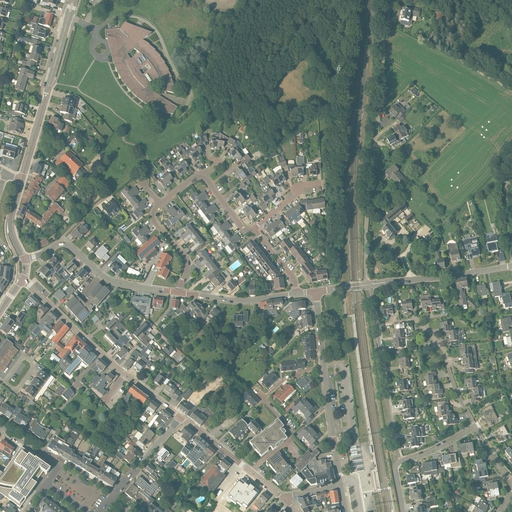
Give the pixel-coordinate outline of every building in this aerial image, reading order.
[(9,12),(10,9),(1,6),(1,9),(0,8),(0,16),(5,18),(7,11),(9,12)] [(420,16),(421,10),(412,8),(407,7),(406,10),(404,10),(402,21),(401,25),(410,26),(412,24),(414,16),(412,16),(413,15),(420,16)] [(444,25),(447,13),(442,12),(443,7),(441,7),(436,22),(439,23),(444,25)] [(50,28),(53,15),(45,13),(43,19),(39,17),(38,18),(32,16),(31,19),(30,23),(38,26),(38,24),(42,25),(50,28)] [(131,29),(125,25),(125,24),(121,29),(105,30),(106,39),(109,40),(113,40),(117,42),(116,50),(113,50),(112,57),(115,59),(115,65),(114,65),(118,66),(118,72),(117,72),(118,72),(121,74),(122,79),(121,79),(121,80),(125,80),(126,86),(129,87),(132,92),(131,92),(135,92),(137,97),(137,98),(140,98),(144,102),(143,102),(143,103),(147,102),(150,106),(150,107),(154,106),(158,110),(157,110),(158,110),(161,109),(165,112),(165,113),(168,111),(173,114),(172,115),(173,115),(177,108),(171,104),(165,100),(160,97),(155,94),(148,86),(152,84),(159,81),(160,85),(161,88),(162,93),(162,92),(166,93),(165,93),(166,94),(166,92),(175,94),(175,93),(172,91),(172,86),(173,86),(173,85),(170,84),(170,78),(171,78),(168,76),(167,71),(168,71),(168,70),(164,69),(163,64),(164,64),(164,63),(161,62),(159,57),(160,57),(159,57),(156,56),(154,51),(154,50),(151,50),(148,46),(149,45),(148,45),(145,45),(142,41),(148,36),(146,37),(140,32),(141,31),(138,33),(133,28),(133,27),(131,29)] [(41,31),(42,28),(36,25),(34,30),(33,29),(31,37),(32,38),(40,40),(40,38),(44,39),(46,33),(41,31)] [(434,46),(438,34),(432,33),(428,44),(434,46)] [(39,56),(41,49),(39,48),(40,43),(25,38),(24,42),(33,44),(32,48),(33,48),(31,54),(39,56)] [(27,62),(23,61),(22,65),(33,68),(34,62),(37,63),(39,56),(31,54),(30,60),(28,59),(27,62)] [(33,79),(34,74),(29,72),(30,71),(21,68),(15,89),(23,92),(27,77),(33,79)] [(77,106),(79,99),(72,97),(71,102),(63,99),(61,106),(62,106),(73,109),(74,109),(72,108),(74,105),(77,106)] [(398,115),(400,118),(401,117),(406,112),(411,107),(407,103),(403,108),(398,104),(396,106),(390,112),(395,118),(398,115)] [(25,115),(27,108),(17,105),(15,112),(13,112),(12,113),(8,112),(7,116),(11,117),(12,116),(21,118),(22,114),(25,115)] [(72,122),(74,116),(72,115),(73,109),(62,106),(60,113),(66,114),(64,120),(72,122)] [(21,135),(23,129),(22,129),(23,125),(21,124),(22,121),(12,118),(9,131),(21,135)] [(62,129),(63,125),(58,124),(59,120),(51,118),(50,124),(54,125),(53,127),(55,128),(55,130),(60,132),(61,129),(62,129)] [(402,131),(399,126),(393,129),(396,134),(395,134),(395,135),(396,134),(399,133),(401,138),(403,137),(404,139),(406,137),(403,131),(402,131)] [(401,138),(399,133),(396,134),(395,135),(395,134),(393,135),(394,136),(387,140),(390,146),(398,142),(404,139),(403,137),(401,138)] [(227,142),(227,138),(219,134),(219,139),(216,150),(219,150),(220,147),(224,148),(225,142),(227,142)] [(216,150),(219,139),(216,138),(216,141),(212,141),(211,149),(216,150)] [(241,152),(243,150),(241,147),(239,149),(235,143),(233,146),(231,149),(232,151),(228,154),(232,158),(241,152)] [(8,158),(10,149),(5,147),(6,145),(3,144),(1,150),(4,150),(2,156),(8,158)] [(200,159),(201,158),(199,156),(203,153),(201,150),(203,148),(199,144),(192,150),(200,159)] [(16,151),(11,149),(8,158),(14,159),(16,154),(19,154),(20,149),(17,148),(16,151)] [(180,150),(184,156),(189,161),(191,159),(187,154),(184,151),(182,148),(180,150)] [(184,151),(187,154),(191,159),(192,159),(194,163),(200,159),(192,150),(191,149),(184,151)] [(60,159),(55,164),(60,169),(64,164),(70,169),(68,172),(73,177),(76,174),(76,175),(76,174),(82,179),(87,173),(81,168),(83,166),(74,158),(76,155),(70,150),(61,160),(60,159)] [(189,161),(184,156),(180,150),(178,152),(182,158),(181,158),(186,163),(189,161)] [(238,162),(243,158),(245,157),(241,152),(232,158),(234,161),(236,159),(238,162)] [(297,177),(300,177),(304,177),(303,174),(303,169),(305,169),(305,166),(304,166),(303,157),(296,157),(296,165),(297,177)] [(185,174),(187,171),(185,169),(188,167),(186,163),(181,158),(181,159),(179,161),(178,160),(176,162),(178,164),(185,174)] [(166,170),(169,168),(164,163),(162,160),(160,162),(166,170)] [(288,163),(288,165),(288,166),(287,168),(288,173),(291,172),(291,178),(297,177),(296,165),(294,166),(294,164),(294,163),(293,162),(289,162),(288,163)] [(180,177),(185,174),(178,164),(176,165),(172,168),(171,166),(169,168),(173,174),(176,171),(180,177)] [(305,169),(308,169),(309,177),(317,176),(317,172),(321,172),(321,164),(316,164),(316,165),(312,165),(312,164),(305,165),(305,166),(305,169)] [(43,180),(46,171),(47,171),(48,167),(43,165),(42,168),(35,165),(32,174),(38,176),(39,176),(39,177),(43,180)] [(244,169),(241,166),(232,173),(236,178),(246,171),(244,169)] [(405,179),(398,172),(399,171),(395,166),(386,174),(390,179),(391,178),(397,186),(405,179)] [(281,167),(276,169),(272,171),(275,175),(274,176),(281,185),(286,181),(283,176),(284,176),(281,169),(281,167)] [(248,180),(252,177),(250,175),(252,173),(249,168),(246,171),(236,178),(238,180),(240,178),(243,181),(246,178),(248,180)] [(169,186),(172,184),(170,181),(173,179),(167,172),(162,177),(169,186)] [(281,185),(274,176),(271,173),(267,176),(269,179),(274,186),(277,184),(279,187),(281,185)] [(54,203),(70,184),(62,177),(45,196),(54,203)] [(165,189),(169,186),(162,177),(160,178),(158,180),(160,183),(165,189)] [(37,186),(32,182),(27,193),(33,196),(38,186),(37,186)] [(271,202),(273,200),(271,197),(274,195),(267,185),(262,189),(264,192),(271,202)] [(126,199),(137,190),(135,187),(129,191),(127,188),(121,193),(126,199)] [(131,205),(137,201),(134,198),(140,193),(137,190),(126,199),(131,205)] [(195,204),(206,195),(204,192),(198,196),(196,193),(190,197),(195,204)] [(240,195),(238,192),(231,197),(235,202),(244,195),(243,193),(240,195)] [(265,209),(268,207),(266,205),(271,202),(264,192),(257,198),(262,203),(261,204),(265,209)] [(26,219),(27,217),(31,212),(26,209),(33,196),(27,193),(21,207),(17,217),(23,220),(24,217),(26,219)] [(199,210),(205,206),(203,202),(209,198),(206,195),(195,204),(199,210)] [(241,205),(248,200),(244,195),(235,202),(237,204),(239,202),(241,205)] [(320,200),(320,198),(318,199),(320,209),(323,209),(323,212),(329,211),(327,201),(324,201),(324,199),(320,200)] [(124,210),(115,199),(112,202),(111,201),(102,208),(111,218),(120,211),(121,213),(124,210)] [(144,205),(147,202),(145,199),(139,204),(137,201),(131,205),(136,211),(144,205)] [(313,211),(320,209),(318,199),(312,199),(312,201),(313,211)] [(308,202),(308,200),(301,201),(306,212),(313,211),(312,201),(308,202)] [(300,216),(304,213),(306,212),(301,201),(296,205),(297,207),(294,209),(300,216)] [(64,211),(62,209),(60,207),(55,203),(41,219),(31,212),(27,217),(26,219),(37,226),(37,225),(42,228),(45,224),(46,224),(57,211),(61,214),(64,211)] [(402,203),(379,219),(385,228),(408,209),(402,203)] [(204,216),(216,207),(213,204),(208,209),(205,206),(199,210),(204,216)] [(141,212),(147,208),(144,205),(136,211),(130,216),(135,222),(143,216),(141,212)] [(251,209),(249,206),(242,211),(246,216),(255,209),(253,207),(251,209)] [(177,213),(173,207),(169,209),(179,221),(185,216),(180,210),(177,213)] [(209,222),(215,218),(212,215),(218,210),(216,207),(204,216),(209,222)] [(293,209),(292,208),(288,211),(294,220),(297,224),(302,219),(300,216),(294,209),(293,209)] [(172,226),(179,221),(169,209),(166,212),(171,218),(168,220),(164,223),(168,227),(171,224),(172,226)] [(259,214),(255,209),(246,216),(248,218),(250,216),(252,219),(259,214)] [(287,226),(294,220),(288,211),(286,213),(287,214),(284,216),(286,219),(284,221),(287,226)] [(274,222),(281,231),(287,226),(284,221),(281,222),(279,220),(277,222),(276,221),(274,222)] [(79,240),(85,234),(88,231),(85,229),(85,228),(84,223),(83,221),(78,226),(79,227),(74,232),(76,234),(74,235),(79,240)] [(218,234),(229,225),(227,222),(221,226),(219,223),(213,227),(218,234)] [(275,235),(281,231),(274,222),(268,226),(275,235)] [(183,240),(194,231),(189,225),(183,229),(186,232),(180,237),(183,240)] [(222,240),(228,235),(226,232),(232,228),(229,225),(218,234),(222,240)] [(137,239),(148,229),(146,226),(140,231),(137,228),(132,233),(137,239)] [(268,241),(271,239),(275,235),(268,226),(267,228),(268,229),(265,231),(267,234),(264,236),(268,241)] [(390,226),(382,230),(386,236),(392,239),(393,240),(397,237),(395,235),(398,232),(396,230),(395,231),(390,226)] [(142,245),(147,240),(145,237),(151,233),(148,229),(137,239),(142,245)] [(193,242),(199,237),(194,231),(183,240),(185,243),(191,239),(193,242)] [(225,248),(226,247),(239,237),(236,234),(231,238),(228,235),(222,240),(220,242),(225,248)] [(489,253),(498,251),(496,243),(501,242),(500,235),(492,237),(493,239),(487,240),(488,245),(487,245),(489,253)] [(154,249),(160,244),(154,237),(134,254),(140,261),(143,258),(146,262),(158,253),(154,249)] [(192,252),(204,243),(199,237),(193,242),(196,245),(190,249),(192,252)] [(233,253),(235,251),(238,249),(235,246),(241,240),(239,237),(226,247),(232,254),(233,253)] [(281,251),(292,242),(294,240),(291,237),(279,246),(281,248),(280,249),(281,251)] [(46,239),(39,243),(41,248),(49,244),(46,239)] [(94,253),(99,247),(94,242),(95,241),(93,239),(88,244),(89,245),(87,247),(91,251),(92,251),(94,253)] [(472,243),(471,240),(463,242),(465,251),(469,250),(470,253),(472,253),(473,257),(480,255),(479,249),(480,248),(478,241),(472,243)] [(255,245),(253,242),(247,247),(245,244),(240,248),(242,250),(246,248),(249,252),(258,246),(256,244),(255,245)] [(286,254),(289,251),(295,246),(292,242),(281,251),(283,252),(284,251),(286,254)] [(291,256),(300,249),(298,247),(300,245),(299,243),(295,246),(289,251),(291,253),(290,254),(291,256)] [(458,251),(457,245),(447,245),(449,254),(451,254),(453,262),(461,260),(459,251),(458,251)] [(106,261),(109,257),(106,255),(108,252),(106,250),(106,249),(103,246),(103,247),(95,255),(100,260),(102,258),(106,261)] [(252,256),(261,250),(258,246),(249,252),(252,256)] [(301,252),(300,249),(291,256),(293,258),(294,257),(295,259),(305,251),(304,250),(301,252)] [(256,260),(263,254),(261,252),(262,251),(261,250),(252,256),(256,260)] [(196,266),(208,257),(203,251),(197,256),(200,259),(194,263),(196,266)] [(297,264),(306,258),(304,255),(307,253),(305,251),(295,259),(297,262),(296,262),(297,264)] [(165,280),(169,271),(167,270),(172,258),(162,254),(155,267),(160,270),(157,276),(165,280)] [(265,257),(263,254),(256,260),(259,264),(267,258),(266,256),(265,257)] [(440,257),(439,254),(436,254),(437,262),(438,266),(439,270),(446,269),(444,260),(442,261),(442,257),(440,257)] [(116,274),(121,268),(124,271),(130,265),(127,262),(124,265),(116,257),(112,261),(114,263),(109,268),(116,274)] [(207,268),(213,263),(208,257),(196,266),(199,269),(205,265),(207,268)] [(55,273),(60,268),(57,266),(59,263),(53,258),(49,262),(51,264),(51,265),(54,268),(52,270),(55,273)] [(262,268),(269,263),(267,260),(268,259),(267,258),(259,264),(262,268)] [(308,260),(306,258),(297,264),(299,266),(300,265),(302,267),(310,261),(312,260),(310,258),(308,260)] [(303,275),(312,268),(309,265),(312,263),(310,261),(302,267),(300,269),(302,271),(301,272),(303,275)] [(76,268),(72,263),(66,268),(64,266),(56,273),(56,272),(53,276),(59,282),(62,279),(60,276),(63,273),(64,274),(65,274),(69,278),(73,275),(72,276),(70,274),(76,268)] [(215,276),(220,272),(218,270),(213,263),(207,268),(209,271),(204,275),(206,279),(213,273),(215,276)] [(271,265),(269,263),(262,268),(265,272),(273,266),(272,264),(271,265)] [(268,276),(269,275),(277,270),(273,266),(265,272),(268,276)] [(0,274),(9,276),(10,269),(4,268),(0,267),(0,274)] [(47,280),(52,275),(44,267),(39,272),(47,280)] [(138,278),(140,272),(129,267),(127,273),(138,278)] [(310,283),(318,282),(315,267),(313,269),(314,271),(306,278),(310,283)] [(306,278),(314,271),(313,269),(312,268),(303,275),(306,278)] [(323,282),(325,282),(324,280),(328,280),(327,275),(330,274),(329,268),(326,269),(326,271),(321,272),(323,282)] [(79,282),(87,274),(82,269),(76,275),(75,277),(73,275),(69,278),(69,279),(72,282),(76,279),(79,282)] [(272,281),(274,280),(281,279),(280,274),(277,270),(269,275),(271,277),(272,281)] [(221,273),(218,276),(211,282),(216,288),(223,281),(224,282),(225,281),(226,279),(221,273)] [(8,283),(9,276),(0,274),(0,278),(2,279),(8,283)] [(231,279),(232,278),(231,277),(230,276),(226,279),(225,281),(228,285),(227,286),(231,291),(245,279),(243,277),(235,284),(231,279)] [(0,284),(5,288),(8,283),(2,279),(0,278),(0,284)] [(462,290),(461,285),(462,285),(461,280),(456,281),(460,307),(467,306),(467,302),(464,299),(463,293),(462,290)] [(502,295),(500,282),(491,284),(492,291),(494,291),(495,298),(502,297),(503,297),(502,295)] [(76,296),(67,305),(65,307),(70,312),(76,318),(81,324),(92,312),(91,311),(95,307),(96,308),(110,293),(104,288),(103,289),(98,284),(86,298),(89,301),(85,305),(79,298),(79,299),(76,296)] [(479,298),(487,296),(485,285),(477,287),(479,298)] [(67,299),(75,291),(70,286),(63,293),(60,291),(55,297),(60,302),(65,297),(67,299)] [(504,309),(511,307),(511,304),(510,293),(502,295),(503,297),(502,297),(504,305),(503,306),(504,309)] [(39,311),(42,307),(43,306),(38,303),(31,296),(26,302),(25,303),(31,309),(34,312),(36,314),(35,316),(39,311)] [(431,301),(430,296),(421,297),(423,310),(427,310),(427,307),(432,307),(431,301)] [(144,316),(145,317),(148,317),(150,302),(148,302),(148,298),(144,297),(144,298),(134,297),(134,298),(130,297),(129,303),(133,304),(133,305),(146,307),(144,316)] [(162,309),(163,299),(154,298),(153,307),(162,309)] [(277,312),(276,307),(283,306),(283,304),(286,303),(285,300),(282,300),(271,302),(272,307),(273,309),(274,314),(277,312)] [(441,302),(441,300),(431,301),(432,307),(433,311),(437,311),(437,308),(441,308),(442,310),(445,309),(444,302),(441,302)] [(475,310),(478,307),(471,300),(468,303),(475,310)] [(169,317),(177,310),(178,310),(184,305),(179,303),(180,302),(179,301),(173,301),(171,312),(167,315),(169,317)] [(408,314),(408,312),(412,311),(412,307),(414,306),(413,301),(408,301),(409,303),(401,304),(403,315),(408,314)] [(272,307),(271,302),(266,303),(266,302),(260,303),(261,309),(264,309),(264,311),(273,309),(272,307)] [(297,303),(297,302),(291,303),(292,312),(289,315),(294,321),(301,315),(300,310),(305,309),(304,302),(297,303)] [(194,305),(192,303),(187,308),(184,304),(184,305),(178,310),(181,313),(184,311),(186,313),(187,312),(189,314),(185,317),(186,317),(200,306),(199,305),(195,304),(194,305)] [(397,312),(396,304),(395,304),(393,307),(383,308),(381,307),(380,307),(381,315),(384,314),(385,318),(389,318),(389,315),(394,315),(394,312),(397,312)] [(39,320),(49,310),(43,305),(43,306),(42,307),(39,311),(35,316),(39,320)] [(201,308),(200,306),(186,317),(189,321),(192,318),(192,317),(195,314),(196,314),(194,316),(197,320),(199,318),(200,320),(207,314),(206,314),(203,311),(204,310),(203,310),(203,309),(202,308),(201,308)] [(213,322),(220,313),(214,309),(210,315),(209,316),(207,314),(200,320),(199,321),(201,323),(207,318),(213,322)] [(21,324),(26,315),(21,312),(16,321),(21,324)] [(58,319),(51,312),(48,315),(45,319),(40,325),(43,328),(42,330),(47,324),(45,323),(50,316),(54,321),(55,322),(58,319)] [(93,325),(98,320),(98,319),(102,316),(99,312),(96,314),(96,315),(90,321),(93,325)] [(248,322),(248,312),(243,312),(243,316),(233,316),(233,324),(237,324),(242,325),(243,322),(248,322)] [(309,316),(309,312),(301,313),(302,316),(298,319),(300,322),(295,325),(297,328),(299,326),(300,325),(302,323),(311,322),(310,316),(309,316)] [(46,337),(51,331),(53,329),(50,325),(54,321),(50,316),(45,323),(47,324),(42,330),(40,332),(45,337),(46,337)] [(511,326),(511,322),(511,318),(499,321),(499,325),(501,324),(503,333),(510,332),(509,330),(509,327),(511,326)] [(11,329),(14,323),(8,319),(7,319),(4,324),(11,329)] [(117,324),(113,320),(111,322),(111,321),(109,323),(108,322),(107,322),(106,322),(106,323),(106,324),(107,325),(106,327),(110,331),(115,326),(116,326),(117,324)] [(153,326),(147,320),(146,321),(133,335),(140,342),(142,343),(148,337),(148,336),(145,333),(153,326)] [(56,334),(63,324),(60,321),(53,329),(51,331),(46,337),(48,339),(53,332),(56,334)] [(31,332),(32,331),(37,325),(35,323),(28,330),(31,332)] [(452,332),(451,323),(441,324),(441,329),(444,329),(444,333),(457,331),(456,331),(452,332)] [(12,343),(14,339),(7,335),(11,329),(4,324),(0,329),(0,330),(7,335),(5,337),(12,343)] [(64,350),(65,348),(58,342),(69,329),(65,326),(47,347),(49,349),(53,343),(55,345),(54,347),(58,351),(60,353),(58,356),(62,360),(61,361),(68,353),(64,350)] [(123,337),(116,330),(111,335),(108,333),(104,338),(112,347),(114,345),(117,342),(117,343),(120,339),(122,337),(123,337)] [(404,339),(403,330),(393,331),(394,335),(396,335),(397,340),(402,339),(404,339)] [(458,341),(457,331),(444,333),(444,334),(447,333),(447,338),(449,338),(450,343),(458,341)] [(311,338),(311,335),(306,335),(306,337),(304,337),(305,344),(314,343),(313,337),(311,338)] [(77,351),(80,354),(87,346),(76,336),(65,348),(64,350),(68,353),(61,361),(59,363),(67,370),(73,362),(68,358),(71,352),(74,355),(77,351)] [(126,344),(127,342),(128,342),(123,337),(122,337),(120,339),(117,343),(117,342),(114,345),(117,348),(118,347),(121,350),(124,346),(126,344)] [(146,347),(152,341),(148,337),(142,343),(146,347)] [(402,339),(397,340),(392,341),(393,345),(395,345),(396,350),(403,349),(402,339)] [(5,368),(15,355),(9,350),(13,345),(6,340),(0,349),(0,370),(3,367),(5,368)] [(132,347),(128,343),(127,342),(126,344),(124,346),(121,350),(120,351),(121,352),(119,353),(118,354),(117,355),(121,360),(128,353),(131,350),(130,348),(132,347)] [(306,353),(313,352),(313,349),(314,349),(314,343),(305,344),(306,353)] [(477,358),(475,349),(475,345),(462,347),(463,351),(461,351),(461,356),(464,356),(464,360),(477,358)] [(92,352),(87,346),(80,354),(73,362),(64,372),(69,376),(82,363),(87,368),(97,358),(93,354),(93,355),(91,353),(92,352)] [(169,349),(167,346),(162,351),(169,357),(174,351),(170,348),(169,349)] [(146,347),(138,357),(141,359),(140,361),(139,361),(134,368),(137,369),(136,371),(139,373),(145,366),(148,369),(151,364),(142,357),(148,349),(146,347)] [(135,360),(140,354),(135,350),(130,356),(131,357),(123,368),(127,371),(134,362),(135,360)] [(313,361),(313,358),(315,358),(314,352),(313,352),(306,353),(305,353),(306,360),(307,360),(307,361),(313,361)] [(59,362),(61,359),(54,354),(50,358),(53,360),(54,358),(59,362)] [(478,369),(477,358),(464,360),(462,360),(463,365),(465,365),(466,370),(465,370),(466,374),(474,373),(473,369),(475,369),(476,370),(478,369)] [(107,367),(99,359),(96,364),(95,364),(91,369),(95,373),(97,370),(101,373),(107,367)] [(410,368),(409,359),(399,360),(399,364),(402,364),(402,369),(410,368)] [(303,361),(303,360),(296,361),(296,362),(297,368),(297,369),(303,368),(303,367),(306,366),(305,361),(303,361)] [(295,362),(294,361),(288,362),(288,371),(294,370),(294,369),(297,368),(296,362),(295,362)] [(288,371),(288,362),(281,363),(281,364),(279,365),(280,370),(283,370),(283,372),(288,371)] [(215,369),(212,366),(207,371),(210,374),(215,369)] [(51,376),(45,370),(42,373),(40,371),(37,375),(38,376),(37,377),(39,378),(38,379),(45,384),(51,376)] [(169,381),(175,374),(171,370),(169,373),(170,374),(167,377),(162,373),(159,376),(154,382),(160,387),(165,380),(166,378),(169,381)] [(434,381),(433,376),(436,375),(436,372),(429,373),(429,376),(425,377),(427,387),(432,386),(439,385),(437,385),(436,381),(434,381)] [(273,374),(271,373),(266,378),(273,384),(277,380),(275,379),(278,377),(274,373),(273,374)] [(115,378),(109,374),(106,377),(103,375),(100,379),(93,385),(91,387),(95,390),(93,393),(100,400),(106,392),(105,391),(115,378)] [(93,385),(100,379),(97,375),(90,382),(93,385)] [(314,384),(308,376),(306,378),(304,380),(303,378),(296,384),(300,389),(301,389),(304,393),(314,384)] [(268,388),(273,384),(266,378),(261,382),(262,383),(261,384),(265,389),(267,387),(268,388)] [(37,381),(34,379),(31,383),(32,384),(31,385),(33,386),(32,388),(39,393),(45,384),(38,379),(37,381)] [(476,386),(475,379),(465,380),(466,385),(468,385),(469,390),(473,389),(482,388),(482,386),(476,386)] [(176,402),(182,394),(177,390),(174,388),(177,385),(171,380),(169,383),(163,391),(171,398),(176,402)] [(401,380),(402,382),(397,383),(397,387),(400,387),(400,392),(408,391),(408,387),(409,387),(408,380),(401,380)] [(288,386),(286,384),(282,388),(279,390),(280,391),(275,395),(272,398),(277,403),(280,401),(281,403),(294,390),(289,386),(288,386)] [(440,390),(439,385),(432,386),(433,394),(429,397),(430,401),(442,399),(442,395),(443,394),(442,390),(440,390)] [(31,389),(28,387),(25,391),(26,391),(25,393),(27,394),(25,397),(32,402),(39,393),(32,388),(31,389)] [(133,387),(125,398),(122,402),(120,404),(123,406),(125,403),(126,405),(130,400),(132,401),(133,400),(136,402),(136,403),(141,408),(149,399),(133,387)] [(471,403),(474,402),(480,401),(480,398),(483,398),(481,388),(482,388),(473,389),(474,394),(472,394),(472,399),(471,399),(471,403)] [(68,389),(62,396),(67,401),(74,394),(68,389)] [(247,401),(253,396),(252,394),(253,393),(249,389),(242,396),(247,401)] [(186,401),(193,392),(189,390),(182,398),(186,401)] [(259,400),(255,395),(254,397),(253,396),(247,401),(252,405),(249,407),(251,409),(253,406),(253,407),(256,404),(259,402),(258,401),(259,400)] [(312,409),(304,400),(296,407),(294,405),(291,408),(308,423),(313,418),(311,415),(318,409),(315,406),(312,409)] [(411,410),(409,401),(400,402),(400,406),(403,406),(403,411),(405,411),(411,410),(413,410),(413,409),(411,410)] [(153,402),(139,420),(148,426),(156,415),(148,426),(144,423),(149,416),(148,415),(150,413),(152,414),(159,407),(153,402)] [(186,405),(182,402),(177,408),(186,416),(187,416),(190,412),(194,408),(192,407),(187,403),(186,405)] [(449,411),(448,406),(448,402),(437,403),(439,417),(442,417),(447,416),(452,415),(451,411),(449,411)] [(0,412),(5,415),(10,407),(9,407),(4,404),(0,409),(0,412)] [(11,407),(10,406),(10,407),(5,415),(10,419),(12,415),(14,416),(19,409),(17,408),(15,411),(12,409),(13,408),(11,407)] [(497,419),(493,410),(494,410),(491,406),(481,411),(484,415),(485,415),(486,417),(485,418),(488,424),(497,419)] [(25,417),(25,416),(24,415),(23,416),(20,414),(22,411),(19,409),(14,416),(17,417),(14,422),(20,425),(25,417)] [(404,420),(414,419),(414,415),(418,414),(417,409),(413,410),(411,410),(405,411),(406,416),(404,416),(404,420)] [(170,417),(170,416),(164,410),(159,417),(156,415),(148,426),(149,428),(150,427),(150,428),(155,422),(158,425),(159,424),(162,427),(164,424),(166,426),(171,419),(171,418),(170,417)] [(131,420),(136,414),(133,411),(130,415),(128,417),(131,420)] [(196,412),(190,420),(201,428),(207,421),(196,412)] [(455,420),(454,415),(452,416),(452,415),(447,416),(448,426),(458,425),(457,420),(455,420)] [(30,420),(30,421),(25,417),(20,425),(25,429),(27,425),(30,427),(33,422),(30,420)] [(38,437),(42,431),(37,427),(39,424),(34,420),(33,422),(30,427),(31,428),(34,430),(32,433),(35,435),(34,435),(38,437)] [(149,441),(154,435),(148,430),(149,428),(148,426),(139,420),(137,422),(147,430),(143,436),(149,441)] [(244,431),(248,427),(243,422),(242,420),(238,424),(244,431)] [(253,422),(252,421),(251,420),(250,420),(249,420),(248,420),(247,420),(246,420),(245,420),(244,421),(243,422),(248,427),(255,435),(257,437),(257,438),(257,437),(249,443),(250,444),(254,441),(253,441),(256,439),(257,437),(259,436),(259,437),(268,429),(267,428),(263,431),(264,432),(263,432),(261,430),(253,422)] [(282,431),(281,429),(284,427),(278,420),(274,423),(275,424),(268,430),(268,429),(259,437),(259,436),(257,437),(256,439),(253,441),(254,441),(250,444),(252,447),(254,446),(259,453),(258,454),(261,458),(268,451),(267,450),(270,448),(273,451),(277,448),(276,447),(282,441),(283,442),(287,439),(284,435),(286,433),(283,430),(282,431)] [(240,435),(244,431),(238,424),(233,429),(240,435)] [(49,440),(52,434),(49,432),(50,431),(47,429),(45,428),(46,426),(45,425),(42,431),(38,437),(41,439),(44,441),(46,438),(49,440)] [(508,434),(504,426),(499,429),(499,430),(498,429),(497,430),(497,431),(493,433),(495,437),(496,438),(497,440),(498,440),(499,443),(502,442),(503,442),(506,441),(504,437),(508,434)] [(316,435),(308,427),(297,437),(312,450),(317,445),(315,442),(322,436),(319,433),(316,435)] [(194,435),(185,428),(181,433),(183,435),(181,438),(187,443),(190,440),(194,435)] [(424,437),(423,428),(409,430),(410,434),(412,434),(412,438),(413,438),(417,438),(424,437)] [(76,440),(80,433),(74,429),(69,437),(76,440)] [(240,435),(233,429),(229,433),(229,432),(228,433),(235,440),(236,440),(235,439),(240,435)] [(138,441),(145,447),(149,441),(143,436),(138,441)] [(66,443),(57,437),(54,442),(52,441),(48,449),(58,455),(64,445),(66,443)] [(69,462),(73,454),(75,452),(70,449),(76,440),(69,437),(66,443),(64,445),(58,455),(64,459),(65,458),(67,459),(69,460),(69,461),(69,462)] [(187,457),(195,464),(196,462),(198,460),(200,458),(202,456),(210,447),(198,438),(194,443),(197,445),(193,449),(187,444),(181,452),(187,457)] [(417,438),(413,438),(412,438),(408,439),(408,443),(410,443),(411,448),(419,447),(417,438)] [(135,458),(136,458),(139,453),(135,450),(137,447),(135,444),(132,443),(126,449),(129,451),(128,452),(135,457),(135,458)] [(9,460),(12,456),(10,455),(14,449),(7,445),(7,444),(2,451),(3,451),(1,454),(6,457),(6,458),(9,460)] [(468,453),(475,452),(473,444),(466,445),(468,453)] [(461,455),(468,453),(466,445),(460,446),(461,455)] [(0,483),(0,484),(4,485),(9,486),(12,486),(14,486),(13,488),(12,490),(7,489),(2,488),(0,487),(0,493),(20,508),(35,487),(37,485),(35,483),(43,472),(47,474),(50,469),(47,467),(48,465),(21,447),(11,462),(7,468),(3,473),(0,471),(0,483)] [(205,464),(215,452),(210,447),(202,456),(200,458),(203,461),(202,461),(205,464)] [(86,472),(95,457),(99,450),(95,448),(92,452),(88,459),(85,457),(86,456),(85,455),(84,456),(78,467),(86,472)] [(300,472),(307,465),(311,462),(320,453),(316,449),(311,454),(308,451),(294,466),(298,470),(300,472)] [(170,456),(164,451),(160,456),(159,457),(158,458),(160,460),(156,463),(162,469),(165,466),(163,465),(170,456)] [(124,456),(119,452),(115,456),(121,460),(123,458),(129,464),(135,457),(128,452),(124,456)] [(84,456),(79,453),(77,456),(73,454),(69,462),(78,467),(84,456)] [(86,472),(95,477),(107,458),(108,455),(104,453),(103,455),(102,455),(100,459),(95,457),(86,472)] [(286,466),(285,465),(286,464),(277,453),(266,462),(277,476),(273,481),(278,486),(293,470),(288,465),(286,466)] [(443,458),(442,455),(438,456),(439,462),(440,462),(441,466),(451,465),(449,457),(443,458)] [(456,459),(456,455),(449,457),(451,465),(451,469),(461,467),(459,458),(456,459)] [(101,480),(106,471),(108,468),(103,465),(107,458),(95,477),(101,480)] [(311,462),(307,465),(308,470),(313,469),(314,475),(331,470),(329,463),(326,464),(325,460),(311,463),(311,462)] [(483,464),(482,460),(475,462),(475,465),(474,466),(475,473),(476,473),(487,471),(485,464),(483,464)] [(203,490),(212,497),(226,478),(224,476),(231,467),(223,461),(216,469),(213,467),(200,484),(205,488),(203,490)] [(437,466),(436,463),(430,464),(431,472),(437,471),(438,475),(441,474),(440,465),(437,466)] [(431,475),(431,472),(430,464),(423,465),(423,469),(420,469),(421,475),(424,475),(425,476),(431,475)] [(157,483),(161,477),(159,475),(157,477),(156,476),(158,475),(154,472),(155,470),(149,465),(145,470),(151,475),(151,474),(152,475),(150,477),(155,482),(157,483)] [(307,465),(300,472),(311,486),(315,483),(315,485),(317,485),(335,481),(332,470),(331,470),(314,475),(310,476),(308,470),(307,465)] [(408,484),(416,483),(415,475),(420,474),(419,467),(415,467),(416,470),(411,471),(412,476),(408,477),(409,480),(408,480),(408,484)] [(112,487),(117,480),(120,474),(108,468),(106,471),(101,480),(112,487)] [(485,482),(484,478),(488,477),(487,471),(476,473),(477,480),(478,479),(479,482),(480,483),(485,482)] [(296,488),(303,481),(297,476),(297,475),(296,474),(294,476),(295,477),(290,481),(293,484),(292,485),(292,487),(292,488),(294,488),(295,488),(296,487),(296,488)] [(150,486),(140,477),(125,494),(132,499),(133,498),(140,505),(146,498),(148,500),(160,486),(157,483),(155,482),(150,486)] [(245,510),(259,493),(250,486),(248,487),(240,480),(226,498),(235,505),(237,503),(245,510)] [(493,481),(485,482),(480,483),(480,486),(487,485),(488,492),(498,490),(497,483),(494,484),(493,481)] [(411,496),(422,494),(421,488),(414,489),(414,491),(410,492),(411,496)] [(489,498),(490,501),(492,501),(496,500),(496,497),(499,496),(498,490),(488,492),(487,492),(488,498),(489,498)] [(326,493),(326,497),(330,497),(331,505),(327,506),(328,511),(326,511),(329,511),(339,510),(340,510),(339,504),(337,491),(326,493)] [(260,511),(270,498),(264,493),(254,506),(260,511)] [(325,493),(316,496),(317,501),(318,501),(318,502),(320,501),(320,502),(326,501),(325,498),(326,497),(326,493),(325,493)] [(316,496),(307,498),(297,501),(300,506),(308,503),(314,500),(315,502),(317,501),(316,496)] [(43,511),(50,503),(44,499),(38,508),(36,506),(33,510),(35,511),(33,511),(43,511)] [(493,506),(489,503),(481,499),(478,504),(476,503),(474,506),(476,507),(483,511),(485,511),(488,507),(491,509),(493,506)] [(315,502),(314,500),(308,503),(300,506),(301,511),(302,510),(302,511),(308,511),(307,508),(315,505),(317,508),(322,506),(320,502),(320,501),(318,502),(318,501),(317,501),(315,502)] [(157,509),(152,504),(153,503),(150,501),(147,505),(149,507),(147,510),(149,511),(154,511),(159,507),(157,509)] [(62,511),(63,511),(50,503),(43,511),(62,511)]
